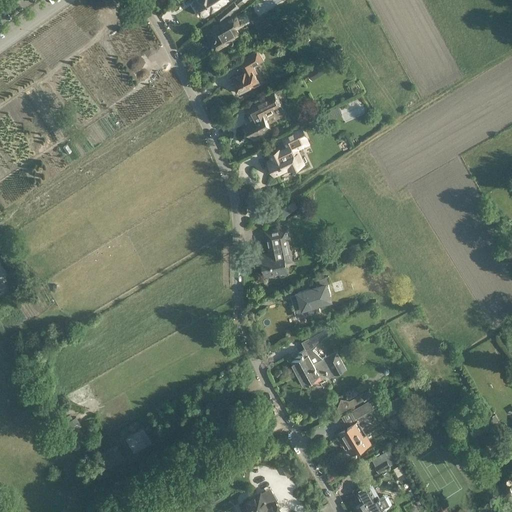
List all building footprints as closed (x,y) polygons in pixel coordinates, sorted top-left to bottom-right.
[(196,0),(194,1),(203,15),(212,9),(212,10),(219,6),(218,5),(226,0),(196,0)] [(218,49),(240,36),(239,34),(240,33),(239,31),(238,29),(244,25),(236,12),(246,3),(245,1),(246,0),(235,0),(217,16),(222,22),(210,29),(215,36),(212,38),(218,49)] [(303,26),(295,30),(298,37),(306,33),(303,26)] [(254,86),(252,83),(259,80),(255,74),(258,73),(254,66),(265,59),(258,49),(239,61),(242,67),(238,69),(240,73),(231,78),(239,93),(254,86)] [(306,70),(312,80),(330,69),(323,59),(306,70)] [(263,98),(243,108),(251,122),(245,124),(246,126),(245,129),(247,132),(249,133),(250,133),(252,137),(271,128),(266,119),(268,118),(266,114),(265,112),(268,111),(281,104),(274,92),(272,93),(263,98)] [(322,114),(326,121),(337,116),(334,108),(322,114)] [(302,126),(281,137),(285,145),(268,153),(270,158),(266,160),(274,177),(288,170),(289,171),(305,163),(299,150),(310,144),(302,126)] [(298,207),(294,201),(279,212),(283,217),(291,212),(298,207)] [(261,266),(263,267),(264,276),(280,273),(279,270),(287,269),(286,263),(293,262),(288,239),(290,239),(287,227),(266,231),(269,242),(271,242),(273,252),(260,254),(261,257),(259,259),(261,266)] [(331,282),(329,276),(316,280),(318,285),(290,294),(297,317),(320,310),(318,303),(330,299),(325,284),(331,282)] [(291,360),(297,372),(313,363),(314,364),(323,358),(312,349),(325,336),(332,332),(329,326),(302,341),(305,348),(299,351),(300,353),(295,356),(296,358),(291,360)] [(311,379),(325,371),(329,378),(346,369),(337,351),(323,358),(314,364),(313,363),(297,372),(304,383),(305,383),(307,386),(313,383),(311,379)] [(340,414),(361,402),(358,396),(350,401),(341,398),(337,409),(340,414)] [(374,408),(370,401),(351,411),(356,418),(374,408)] [(356,422),(338,432),(352,455),(370,444),(356,422)] [(151,441),(143,428),(126,438),(134,451),(151,441)] [(106,468),(123,458),(116,446),(99,456),(106,468)] [(466,469),(473,459),(468,451),(457,454),(458,459),(462,465),(466,469)] [(391,465),(386,458),(375,465),(379,472),(391,465)] [(493,490),(503,483),(491,464),(481,470),(493,490)] [(385,511),(387,511),(386,509),(391,507),(392,503),(388,496),(384,495),(380,497),(379,495),(376,497),(368,482),(355,489),(362,502),(355,505),(358,511),(385,511)] [(269,508),(261,495),(243,505),(246,511),(281,511),(277,504),(269,508)]
